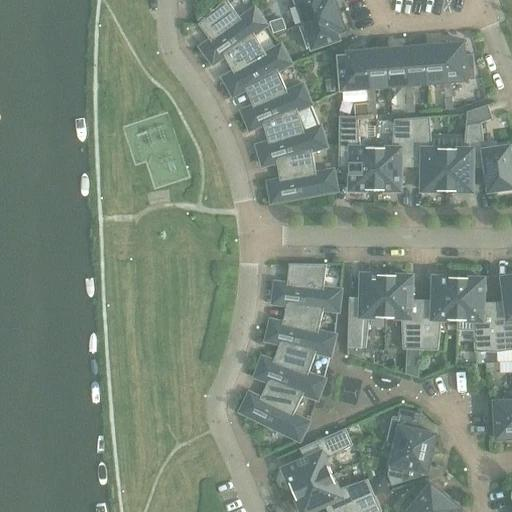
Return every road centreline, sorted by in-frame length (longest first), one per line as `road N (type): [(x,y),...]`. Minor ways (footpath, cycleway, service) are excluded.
road 1 (residential): [(257,511),(217,421),(255,243)]
road 2 (residential): [(255,243),(218,128),(170,55),(170,0)]
road 3 (residential): [(255,243),(511,239)]
road 4 (residential): [(377,0),(388,29),(490,26)]
